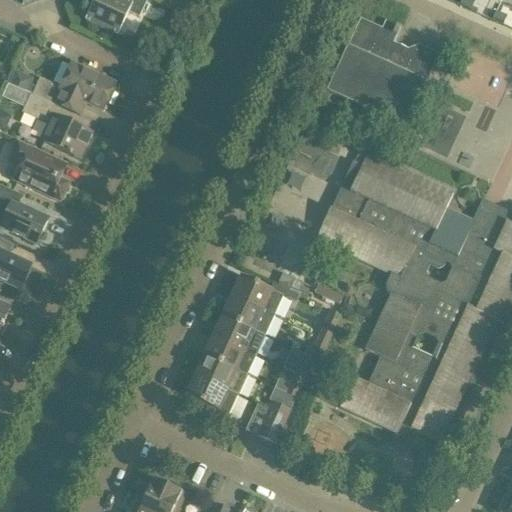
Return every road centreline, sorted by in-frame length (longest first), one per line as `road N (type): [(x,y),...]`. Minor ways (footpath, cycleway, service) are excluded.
road 1 (residential): [(0,416),(33,325),(49,308),(146,92),(138,69),(44,26)]
road 2 (residential): [(133,424),(241,175)]
road 3 (residential): [(351,511),(323,508),(133,424)]
